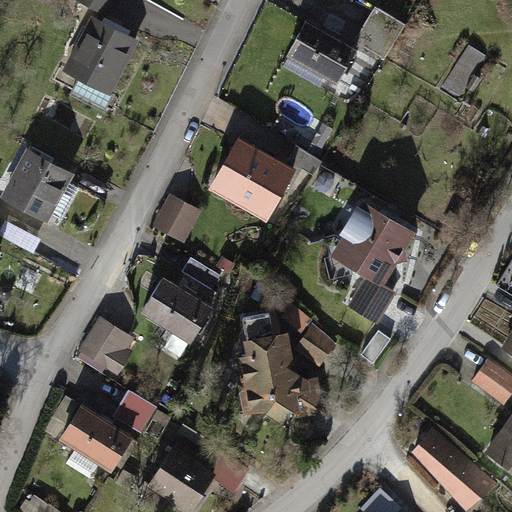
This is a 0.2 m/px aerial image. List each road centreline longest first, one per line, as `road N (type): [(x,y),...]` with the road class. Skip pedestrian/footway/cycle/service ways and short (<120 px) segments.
road 1 (residential): [(37,378),(244,0)]
road 2 (residential): [(511,233),(470,300),(373,416)]
road 3 (residential): [(373,416),(274,511)]
